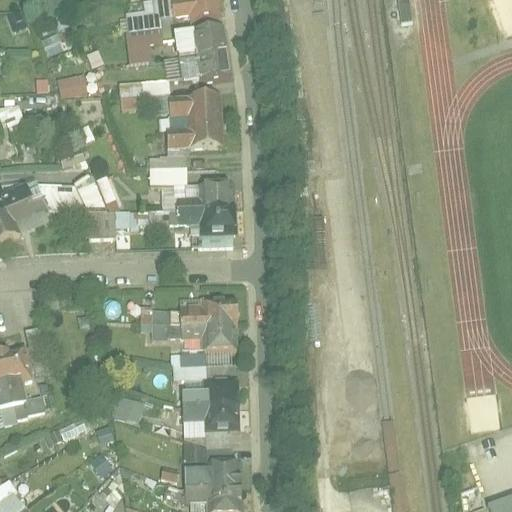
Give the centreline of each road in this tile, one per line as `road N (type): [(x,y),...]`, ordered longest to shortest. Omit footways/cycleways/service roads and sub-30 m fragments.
road 1 (residential): [(267,272),(243,0)]
road 2 (residential): [(0,280),(267,272)]
road 3 (residential): [(274,511),(267,272)]
